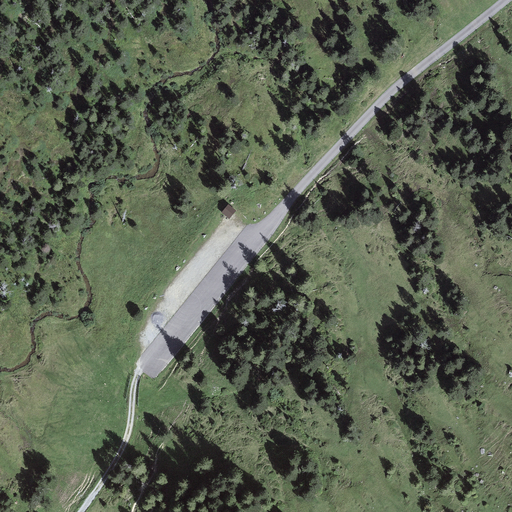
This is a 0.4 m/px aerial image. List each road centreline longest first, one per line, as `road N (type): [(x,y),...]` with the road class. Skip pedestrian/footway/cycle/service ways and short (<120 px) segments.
road 1 (unclassified): [(504,0),(396,87),(256,236)]
road 2 (track): [(141,372),(127,436),(82,511)]
